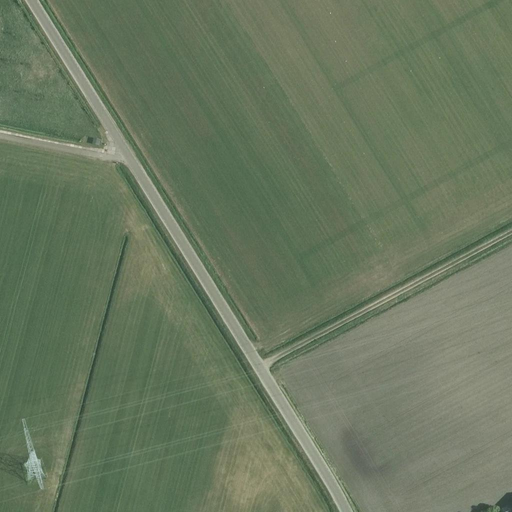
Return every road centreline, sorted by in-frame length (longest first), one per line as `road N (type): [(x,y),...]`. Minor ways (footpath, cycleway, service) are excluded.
road 1 (tertiary): [(344,511),(23,0)]
road 2 (unknown): [(122,159),(0,135)]
